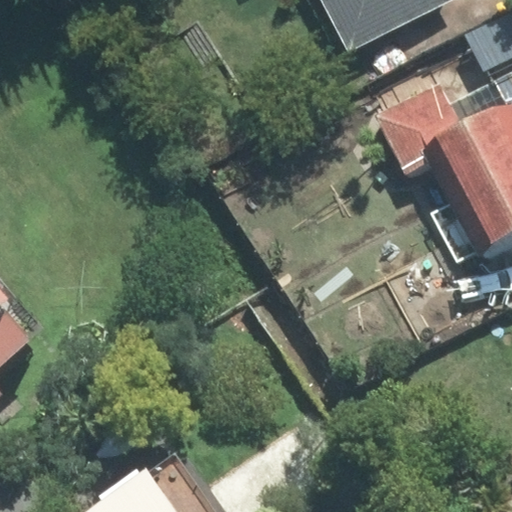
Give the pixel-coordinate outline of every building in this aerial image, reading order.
[(328,0),(355,53),(457,0),(328,0)] [(511,110),(470,133),(445,85),(384,117),(415,178),(440,165),(461,206),(439,217),(465,265),(485,255),(489,261),(511,249),(511,110)] [(0,407),(19,391),(7,376),(55,336),(0,270),(0,407)] [(196,511),(177,485),(137,511),(196,511)] [(282,511),(269,491),(239,511),(282,511)]
